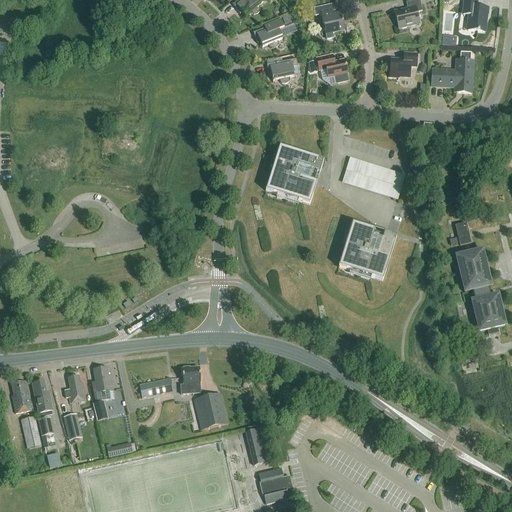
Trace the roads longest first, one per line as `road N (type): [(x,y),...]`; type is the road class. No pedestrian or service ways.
road 1 (secondary): [(219,340),(310,359),(511,484)]
road 2 (residential): [(219,340),(218,216),(242,107)]
road 3 (secondary): [(0,362),(219,340)]
road 4 (residential): [(367,114),(466,119),(490,110),(511,20)]
road 5 (residential): [(242,107),(223,44),(179,0)]
road 6 (residential): [(367,114),(242,107)]
